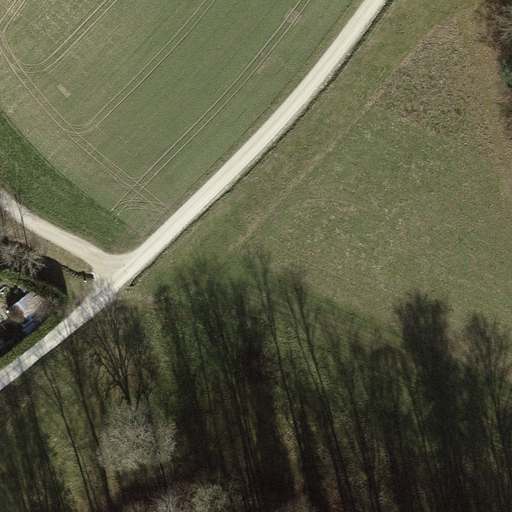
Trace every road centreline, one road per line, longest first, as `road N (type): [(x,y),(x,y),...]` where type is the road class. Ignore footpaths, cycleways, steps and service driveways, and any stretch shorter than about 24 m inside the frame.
road 1 (track): [(0,380),(192,208),(281,117),(375,0)]
road 2 (track): [(119,275),(0,197)]
